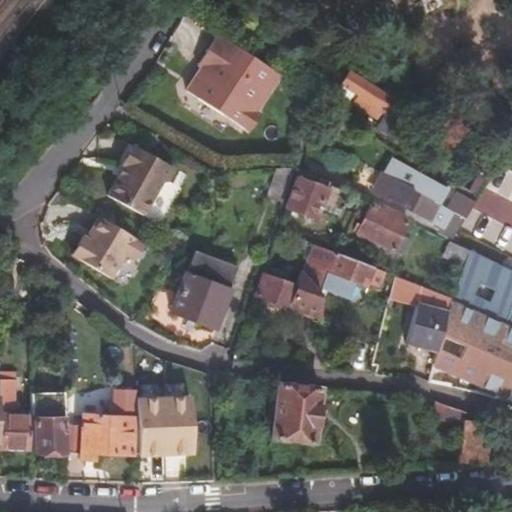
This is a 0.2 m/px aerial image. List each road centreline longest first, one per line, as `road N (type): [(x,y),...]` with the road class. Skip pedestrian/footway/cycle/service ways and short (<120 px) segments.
road 1 (residential): [(11,203),(28,255),(159,353),(217,369),(420,392),(511,424)]
road 2 (residential): [(150,501),(511,484)]
road 3 (residential): [(11,203),(107,101),(169,0)]
road 4 (residential): [(0,497),(150,501)]
